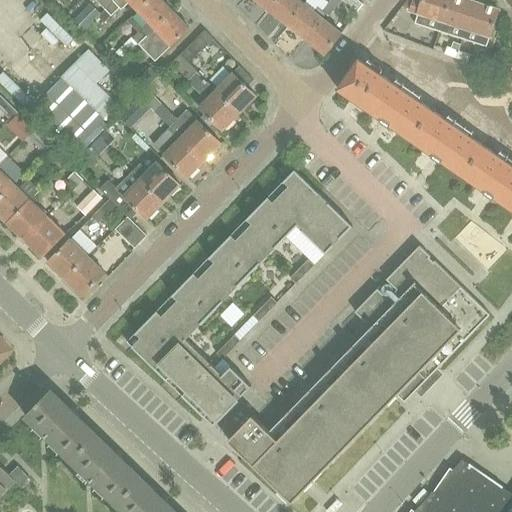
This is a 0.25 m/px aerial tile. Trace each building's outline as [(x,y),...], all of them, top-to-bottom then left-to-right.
[(96,0),(105,8),(113,0),(96,0)] [(148,0),(113,0),(105,8),(113,16),(129,0),(138,10),(148,0)] [(132,36),(138,43),(172,9),(163,0),(148,0),(138,10),(149,20),(132,36)] [(257,0),(269,9),(276,0),(257,0)] [(301,0),(276,0),(269,9),(288,24),(305,3),(301,0)] [(329,15),(337,5),(330,0),(329,0),(322,9),(326,12),(329,15)] [(341,0),(339,3),(355,15),(362,6),(354,0),(341,0)] [(415,22),(438,30),(448,0),(422,0),(422,1),(420,0),(413,0),(410,10),(418,13),(415,22)] [(462,38),(474,1),(470,0),(448,0),(438,30),(462,38)] [(474,1),(462,38),(486,46),(498,9),(474,1)] [(305,38),(322,16),(326,12),(322,9),(318,6),(315,11),(305,3),(288,24),(305,38)] [(146,51),(163,35),(172,44),(190,26),(172,9),(138,43),(146,51)] [(82,12),(74,19),(85,29),(92,22),(82,12)] [(75,40),(73,38),(47,13),(40,20),(65,45),(67,47),(75,40)] [(322,16),(305,38),(324,53),(341,32),(322,16)] [(197,54),(214,37),(206,29),(189,46),(197,54)] [(459,59),(462,51),(447,46),(444,53),(459,59)] [(89,50),(63,77),(100,114),(106,120),(119,106),(113,100),(97,83),(109,71),(89,50)] [(476,56),(462,51),(459,59),(474,64),(476,56)] [(181,70),(189,62),(181,54),(173,62),(181,70)] [(357,102),(359,104),(380,72),(358,57),(336,88),(351,98),(350,99),(356,104),(357,102)] [(216,88),(239,112),(256,94),(247,85),(254,78),(239,64),(216,88)] [(135,82),(144,91),(148,87),(159,76),(150,67),(135,82)] [(222,128),(239,112),(216,88),(215,89),(196,71),(187,80),(206,99),(199,105),(222,128)] [(433,109),(380,72),(359,104),(380,118),(379,120),(387,125),(388,123),(412,140),(433,109)] [(33,106),(43,116),(76,149),(106,120),(100,114),(63,77),(33,106)] [(148,87),(144,91),(140,95),(149,103),(157,95),(148,87)] [(1,95),(0,95),(0,109),(11,120),(19,113),(1,95)] [(156,111),(171,126),(204,158),(221,141),(198,118),(188,109),(178,119),(163,103),(156,111)] [(141,117),(129,106),(119,117),(130,128),(141,117)] [(441,160),(462,175),(483,144),(433,109),(412,140),(432,154),(431,155),(440,161),(441,160)] [(23,141),(28,136),(35,129),(19,113),(11,120),(6,125),(23,141)] [(44,153),(47,150),(56,140),(40,124),(35,129),(28,136),(44,153)] [(188,176),(204,158),(171,126),(155,143),(164,153),(188,176)] [(115,136),(107,129),(99,137),(107,145),(115,136)] [(99,153),(107,145),(99,137),(91,145),(99,153)] [(60,169),(73,156),(56,140),(47,150),(57,160),(54,163),(60,169)] [(483,191),(492,198),(493,197),(511,209),(511,164),(483,144),(462,175),(484,190),(483,191)] [(138,161),(131,168),(163,200),(181,183),(157,160),(147,170),(138,161)] [(129,213),(135,206),(147,217),(163,200),(131,168),(114,186),(108,180),(102,186),(112,196),(119,203),(129,213)] [(0,197),(14,183),(0,169),(0,197)] [(157,310),(136,332),(135,333),(140,338),(132,346),(167,380),(172,375),(187,390),(182,395),(205,417),(210,412),(218,420),(242,395),(251,386),(231,366),(223,375),(186,339),(297,226),(326,253),(353,226),(295,169),(283,181),(288,186),(274,202),(268,196),(246,219),(252,224),(237,239),(231,234),(209,257),(214,262),(199,278),(194,272),(172,295),(177,300),(162,315),(157,310)] [(75,171),(68,179),(76,187),(84,180),(75,171)] [(0,197),(0,215),(8,223),(31,200),(14,183),(0,197)] [(93,189),(77,206),(86,215),(102,198),(93,189)] [(99,223),(119,203),(112,196),(92,216),(99,223)] [(8,223),(25,240),(48,216),(31,200),(8,223)] [(25,240),(42,256),(42,257),(56,242),(65,233),(48,216),(25,240)] [(115,229),(135,248),(147,235),(127,217),(115,229)] [(48,262),(65,279),(88,255),(71,238),(48,262)] [(228,440),(245,456),(279,490),(277,492),(287,501),(289,500),(292,502),(408,384),(415,391),(421,386),(424,389),(436,377),(432,374),(490,314),(435,260),(434,262),(429,258),(431,256),(420,245),(387,279),(397,289),(388,298),(378,288),(355,311),(366,322),(368,321),(372,325),(269,430),(253,415),(228,440)] [(88,255),(65,279),(82,296),(105,272),(91,258),(88,255)] [(290,278),(296,283),(315,265),(309,259),(290,278)] [(253,315),(259,321),(278,302),(272,296),(253,315)] [(222,359),(241,340),(235,334),(216,353),(222,359)] [(0,359),(10,349),(0,338),(0,359)] [(48,438),(54,444),(80,417),(51,389),(25,415),(48,438)] [(80,417),(54,444),(85,474),(110,447),(80,417)] [(85,474),(116,504),(141,477),(110,447),(85,474)] [(511,511),(511,493),(463,459),(452,471),(437,492),(434,490),(413,511),(511,511)] [(0,511),(0,493),(14,480),(21,487),(30,478),(17,464),(8,473),(0,465),(0,511)] [(123,511),(167,511),(172,507),(141,477),(116,504),(123,511)]
